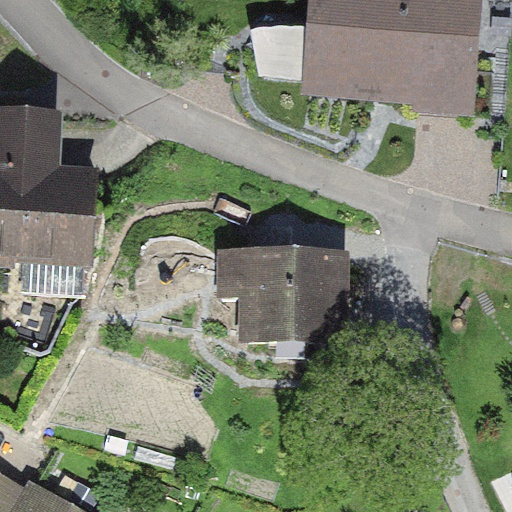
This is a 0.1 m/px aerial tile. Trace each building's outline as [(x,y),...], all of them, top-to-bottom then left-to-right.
[(479,0),(307,0),(300,94),(472,107),(479,0)] [(0,262),(12,263),(12,258),(88,262),(93,184),(54,182),(57,126),(0,122),(0,262)] [(250,262),(225,261),(224,295),(225,295),(225,302),(249,302),(248,343),(342,345),(344,262),(250,260),(250,262)] [(0,511),(14,511),(31,483),(0,465),(0,511)] [(95,511),(32,478),(31,483),(14,511),(95,511)]
